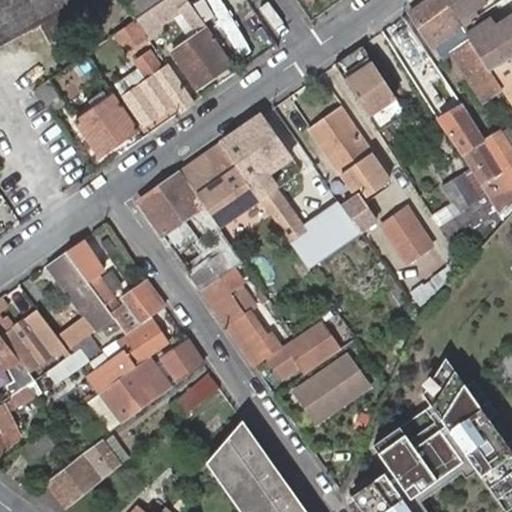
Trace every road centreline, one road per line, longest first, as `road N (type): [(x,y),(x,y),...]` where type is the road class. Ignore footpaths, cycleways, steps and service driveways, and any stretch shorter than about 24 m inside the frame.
road 1 (residential): [(112,195),(328,511)]
road 2 (residential): [(112,195),(386,0)]
road 3 (residential): [(0,270),(112,195)]
